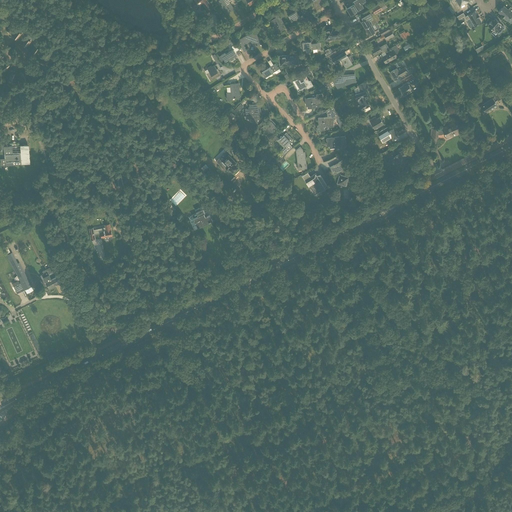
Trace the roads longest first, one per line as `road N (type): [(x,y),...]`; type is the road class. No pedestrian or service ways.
road 1 (secondary): [(358,224),(0,409)]
road 2 (track): [(467,426),(455,385),(331,238)]
road 3 (residential): [(437,176),(338,11)]
road 4 (track): [(172,319),(249,491)]
road 5 (residential): [(266,97),(244,66),(338,11)]
road 6 (secondary): [(511,146),(401,202)]
